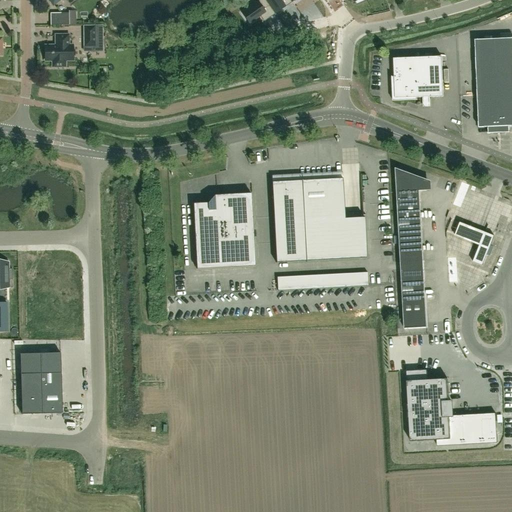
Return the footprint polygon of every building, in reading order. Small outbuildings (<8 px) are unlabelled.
[(249,25),(260,17),(264,22),(275,14),(264,0),(259,0),(241,13),(249,25)] [(291,3),(289,0),(264,0),(275,14),(291,3)] [(95,26),(84,26),(84,47),(95,46),(95,26)] [(69,35),(56,35),(56,45),(45,46),(45,61),(52,61),(52,67),(65,67),(65,60),(73,60),(73,47),(73,45),(69,45),(69,35)] [(479,128),(488,128),(489,133),(488,133),(488,134),(510,133),(510,132),(509,132),(509,127),(511,126),(511,38),(475,40),(477,90),(479,128)] [(443,97),(442,57),(394,59),(395,77),(392,77),(393,101),(418,100),(418,98),(423,98),(424,107),(430,106),(429,97),(443,97)] [(431,193),(431,182),(396,168),(404,329),(427,327),(420,193),(431,193)] [(345,218),(342,178),(272,182),(276,263),(367,258),(364,217),(345,218)] [(193,204),(197,269),(255,266),(251,193),(214,195),(208,203),(193,204)] [(471,242),(476,229),(470,226),(464,239),(471,242)] [(480,245),(480,246),(473,262),(478,264),(483,266),(487,255),(489,249),(485,247),(480,245)] [(0,263),(0,289),(4,289),(4,281),(12,281),(12,271),(8,271),(8,264),(0,263)] [(278,291),(368,286),(367,272),(277,277),(278,291)] [(60,352),(20,353),(21,414),(62,413),(60,352)] [(427,370),(406,371),(407,381),(410,442),(437,440),(437,446),(495,443),(493,413),(453,416),(452,399),(449,399),(448,379),(427,380),(427,370)]
